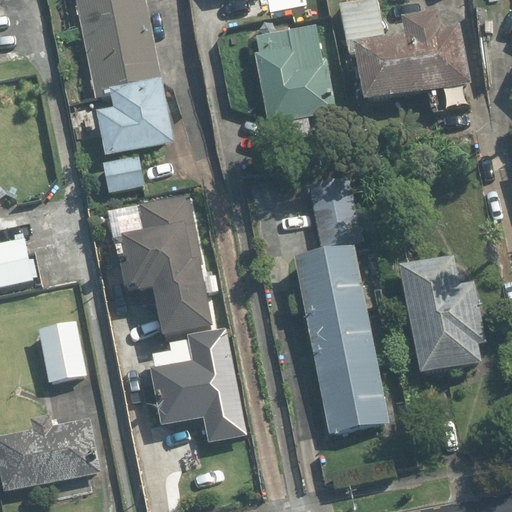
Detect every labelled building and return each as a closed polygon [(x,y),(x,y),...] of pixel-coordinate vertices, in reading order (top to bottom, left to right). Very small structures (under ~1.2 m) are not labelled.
[(82,0),(104,98),(122,94),(126,112),(108,115),(117,159),(144,153),(187,144),(156,0),(82,0)] [(210,0),(212,4),(226,1),(232,27),(268,20),(264,0),(210,0)] [(393,33),(396,49),(384,52),(374,4),(332,12),(353,116),(467,93),(455,37),(438,40),(435,24),(393,33)] [(316,36),(247,51),(265,138),(335,123),(316,36)] [(117,159),(104,162),(112,197),(152,189),(144,153),(117,159)] [(346,182),(306,192),(323,253),(362,243),(346,182)] [(170,340),(223,331),(212,263),(204,264),(199,230),(204,229),(199,198),(147,207),(152,237),(127,242),(137,300),(162,295),(170,340)] [(31,240),(0,246),(0,290),(40,281),(31,240)] [(349,260),(289,273),(327,444),(388,430),(349,260)] [(481,352),(470,292),(456,295),(451,268),(394,279),(413,385),(475,373),(471,354),(481,352)] [(86,325),(46,331),(54,387),(94,380),(86,325)] [(236,335),(200,340),(201,346),(180,349),(181,356),(160,359),(171,428),(213,422),(217,446),(252,440),(236,335)] [(108,477),(98,424),(65,430),(63,419),(41,423),(43,434),(0,443),(10,496),(108,477)]
